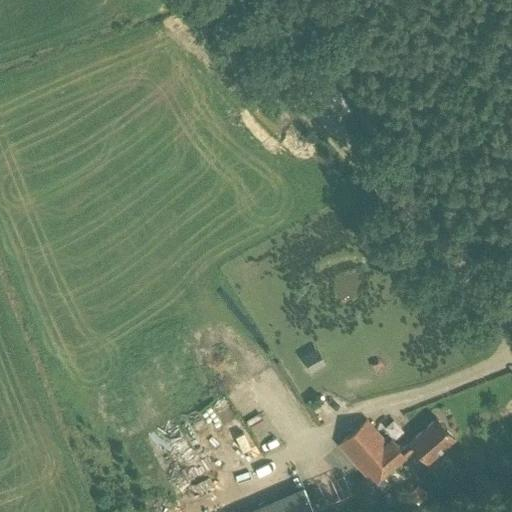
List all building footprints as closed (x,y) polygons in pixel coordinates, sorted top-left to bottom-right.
[(266,456),(258,443),(259,442),(234,400),(210,414),(232,452),(223,457),(234,475),(266,456)] [(426,461),(454,437),(437,417),(409,441),(400,448),(391,437),(386,441),(367,418),(337,444),(373,484),(406,455),(414,448),(426,461)] [(314,511),(303,485),(241,511),(314,511)] [(418,503),(428,494),(424,489),(413,498),(418,503)] [(388,506),(398,501),(392,490),(383,495),(388,506)]
